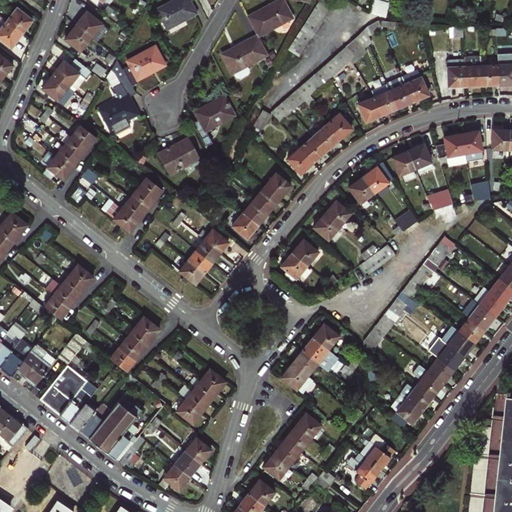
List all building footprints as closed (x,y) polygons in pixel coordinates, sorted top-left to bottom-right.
[(143,0),(140,0),(137,5),(142,8),(146,2),(143,0)] [(173,0),(155,10),(165,28),(193,13),(187,1),(188,0),(173,0)] [(282,0),(280,0),(247,17),(257,35),(257,36),(291,18),(282,0)] [(327,0),(320,0),(318,3),(329,10),(333,4),(327,0)] [(318,3),(314,9),(325,16),(329,10),(318,3)] [(138,14),(142,8),(137,5),(133,11),(138,14)] [(107,6),(103,11),(115,21),(120,15),(107,6)] [(32,20),(17,9),(7,22),(21,34),(32,20)] [(325,16),(314,9),(310,15),(322,22),(325,16)] [(88,12),(76,27),(89,38),(101,23),(88,12)] [(318,28),(322,22),(310,15),(307,20),(318,28)] [(307,20),(303,27),(314,34),(318,28),(307,20)] [(369,34),(381,28),(378,21),(366,28),(369,34)] [(0,38),(11,47),(21,34),(7,22),(0,30),(0,38)] [(89,38),(76,27),(66,39),(80,50),(89,38)] [(303,27),(299,32),(310,39),(314,34),(303,27)] [(463,37),(463,28),(453,28),(454,37),(463,37)] [(127,34),(123,30),(118,36),(123,39),(127,34)] [(371,42),(363,30),(353,38),(362,49),(368,44),(371,42)] [(306,45),(310,39),(299,32),(295,38),(306,45)] [(257,36),(257,35),(220,53),(231,73),(232,72),(234,77),(237,79),(238,79),(242,77),(246,75),(247,74),(248,72),(248,69),(246,65),(267,55),(257,36)] [(295,38),(292,44),(303,51),(306,45),(295,38)] [(353,38),(344,46),(353,57),(360,51),(362,49),(353,38)] [(112,52),(115,48),(107,42),(103,46),(112,52)] [(299,57),(303,51),(292,44),(288,50),(299,57)] [(122,70),(132,88),(139,83),(138,80),(164,65),(154,46),(127,61),(129,66),(122,70)] [(353,57),(344,46),(339,51),(348,62),(349,60),(353,57)] [(339,51),(333,56),(343,66),(348,62),(339,51)] [(362,54),(360,51),(353,57),(349,60),(352,63),(362,54)] [(110,63),(115,56),(110,52),(105,60),(110,63)] [(12,65),(0,54),(0,77),(2,79),(12,65)] [(343,66),(333,56),(328,61),(337,71),(343,66)] [(448,88),(465,87),(464,60),(464,58),(446,59),(448,88)] [(115,59),(110,69),(120,86),(113,90),(119,102),(102,112),(113,130),(116,129),(119,134),(132,126),(129,121),(139,114),(130,97),(134,95),(130,89),(132,88),(122,70),(115,59)] [(480,59),(464,60),(465,87),(481,86),(480,66),(480,59)] [(85,78),(91,71),(77,60),(71,67),(64,61),(53,75),(68,87),(75,92),(85,78)] [(337,71),(328,61),(323,65),(332,75),(337,71)] [(96,63),(92,69),(101,76),(106,70),(96,63)] [(511,64),(497,65),(499,85),(511,84),(511,64)] [(332,75),(323,65),(318,70),(327,80),(332,75)] [(497,65),(480,66),(481,86),(499,85),(497,65)] [(327,80),(318,70),(312,75),(321,85),(327,80)] [(417,71),(401,78),(412,103),(427,96),(417,71)] [(57,100),(68,87),(53,75),(42,88),(57,100)] [(321,85),(312,75),(307,80),(315,90),(321,85)] [(412,103),(401,78),(386,84),(386,85),(397,109),(412,103)] [(315,90),(307,80),(302,84),(310,94),(315,90)] [(302,84),(296,89),(305,99),(309,96),(310,94),(302,84)] [(397,109),(386,85),(370,92),(374,98),(382,116),(397,109)] [(305,99),(296,89),(291,94),(299,104),(304,100),(305,99)] [(93,95),(88,93),(84,99),(88,102),(93,95)] [(291,94),(286,99),(294,108),(299,104),(291,94)] [(197,118),(191,121),(204,145),(210,141),(204,130),(232,115),(222,96),(193,110),(197,118)] [(305,99),(304,100),(310,107),(315,103),(309,96),(305,99)] [(365,123),(382,116),(374,98),(358,105),(365,123)] [(294,108),(286,99),(280,103),(289,113),(291,111),(294,108)] [(69,102),(65,108),(78,116),(81,111),(69,102)] [(280,103),(275,108),(284,118),(289,113),(280,103)] [(50,107),(45,114),(50,118),(55,112),(50,107)] [(284,118),(275,108),(270,112),(279,122),(284,118)] [(270,113),(263,109),(251,130),(257,134),(270,113)] [(49,127),(54,121),(50,118),(45,114),(40,120),(49,127)] [(338,114),(325,125),(338,139),(350,128),(338,114)] [(81,125),(72,136),(88,149),(96,137),(81,125)] [(338,139),(325,125),(312,136),(325,151),(338,139)] [(33,128),(29,134),(34,139),(38,142),(43,136),(33,128)] [(509,150),(510,131),(493,130),(492,149),(509,150)] [(478,131),(461,134),(466,160),(483,157),(478,131)] [(30,144),(34,139),(29,134),(24,140),(30,144)] [(441,166),(466,160),(461,134),(444,138),(445,144),(435,145),(441,166)] [(80,159),(88,149),(72,136),(64,146),(80,159)] [(156,152),(166,173),(197,156),(187,136),(156,152)] [(312,136),(300,147),(313,161),(325,151),(312,136)] [(423,145),(407,151),(414,169),(430,162),(423,145)] [(80,159),(64,146),(56,157),(72,169),(80,159)] [(300,172),(313,161),(300,147),(288,158),(300,172)] [(390,158),(397,175),(414,169),(407,151),(390,158)] [(233,161),(239,165),(243,158),(237,154),(233,161)] [(64,180),(72,169),(56,157),(49,166),(49,167),(45,173),(58,183),(62,178),(64,180)] [(119,163),(115,160),(111,166),(115,169),(119,163)] [(233,161),(229,168),(234,171),(239,165),(233,161)] [(384,162),(362,178),(373,193),(393,179),(384,162)] [(111,174),(115,169),(111,166),(106,171),(111,174)] [(275,172),(264,186),(279,198),(290,185),(275,172)] [(147,176),(138,187),(155,200),(163,189),(147,176)] [(359,203),(373,193),(362,178),(348,188),(359,203)] [(99,180),(95,187),(99,190),(103,184),(99,180)] [(214,180),(210,186),(215,190),(219,184),(214,180)] [(479,183),(470,185),(472,194),(473,201),(482,199),(479,183)] [(211,196),(215,190),(210,186),(207,192),(211,196)] [(279,198),(264,186),(253,199),(268,211),(279,198)] [(94,196),(99,190),(95,187),(90,192),(94,196)] [(146,211),(155,200),(138,187),(130,198),(146,211)] [(433,209),(433,210),(453,205),(448,190),(427,196),(431,203),(433,209)] [(146,211),(130,198),(122,208),(138,221),(146,211)] [(268,211),(253,199),(242,212),(257,224),(268,211)] [(336,200),(325,214),(340,226),(351,213),(336,200)] [(122,208),(114,219),(130,232),(138,221),(122,208)] [(403,232),(418,221),(411,210),(396,222),(400,227),(403,232)] [(19,236),(28,224),(12,212),(3,224),(19,236)] [(257,224),(242,212),(231,226),(246,238),(257,224)] [(186,216),(182,213),(177,219),(181,222),(186,216)] [(340,226),(325,214),(314,227),(329,239),(340,226)] [(177,228),(181,222),(177,219),(173,224),(177,228)] [(19,236),(3,224),(0,227),(0,238),(11,247),(19,236)] [(403,232),(400,227),(393,231),(397,237),(403,232)] [(212,229),(204,240),(220,253),(229,243),(212,229)] [(166,233),(161,239),(165,242),(170,236),(166,233)] [(445,235),(440,242),(451,250),(455,244),(445,235)] [(0,238),(0,254),(3,257),(11,247),(0,238)] [(161,248),(165,242),(161,239),(157,245),(161,248)] [(318,252),(303,239),(292,253),(307,265),(318,252)] [(220,253),(204,240),(196,250),(213,263),(220,253)] [(451,250),(440,242),(435,248),(446,256),(451,250)] [(387,244),(381,248),(390,260),(396,255),(387,244)] [(373,246),(368,250),(372,256),(376,253),(377,251),(373,246)] [(47,248),(42,254),(46,257),(51,251),(47,248)] [(377,251),(376,253),(384,264),(390,260),(381,248),(377,251)] [(435,248),(431,254),(441,262),(445,257),(446,256),(435,248)] [(204,274),(213,263),(196,250),(188,261),(204,274)] [(372,256),(368,250),(361,254),(366,260),(370,257),(372,256)] [(295,278),(307,265),(292,253),(281,266),(295,278)] [(384,264),(376,253),(372,256),(370,257),(379,268),(384,264)] [(41,263),(46,257),(42,254),(38,260),(41,263)] [(431,254),(426,259),(437,268),(441,262),(431,254)] [(379,268),(370,257),(366,260),(364,261),(373,273),(379,268)] [(437,268),(426,259),(422,265),(433,273),(435,270),(437,268)] [(204,274),(188,261),(179,272),(185,276),(191,281),(196,285),(204,274)] [(367,277),(373,273),(364,261),(359,266),(367,277)] [(94,277),(78,264),(69,275),(85,288),(94,277)] [(433,273),(422,265),(417,271),(428,280),(433,273)] [(511,288),(511,266),(500,279),(511,288)] [(26,275),(30,278),(34,272),(30,269),(26,275)] [(417,271),(413,278),(423,286),(424,284),(428,280),(417,271)] [(25,284),(30,278),(26,275),(21,281),(25,284)] [(85,288),(69,275),(61,286),(77,299),(85,288)] [(327,280),(332,286),(338,281),(333,275),(327,280)] [(186,286),(191,281),(185,276),(181,281),(186,286)] [(413,278),(408,284),(418,292),(423,286),(413,278)] [(505,304),(511,295),(511,288),(500,279),(490,292),(505,304)] [(321,284),(326,290),(332,286),(327,280),(321,284)] [(408,284),(404,289),(414,297),(418,292),(408,284)] [(77,299),(61,286),(53,296),(70,309),(77,299)] [(505,304),(490,292),(485,288),(474,301),(480,306),(495,318),(505,304)] [(414,297),(404,289),(399,295),(409,304),(414,297)] [(405,309),(409,304),(399,295),(395,301),(405,309)] [(70,309),(53,296),(45,308),(57,318),(61,321),(70,309)] [(33,299),(28,305),(41,314),(45,308),(33,299)] [(112,300),(107,306),(111,309),(116,303),(112,300)] [(405,309),(395,301),(390,307),(400,315),(404,310),(405,309)] [(107,315),(111,309),(107,306),(103,311),(107,315)] [(470,319),(485,331),(495,318),(480,306),(470,319)] [(390,307),(385,313),(396,321),(400,315),(390,307)] [(45,308),(41,314),(53,324),(57,318),(45,308)] [(385,313),(381,319),(391,327),(394,324),(396,321),(385,313)] [(144,316),(135,328),(151,341),(160,329),(144,316)] [(381,319),(376,326),(386,333),(391,327),(381,319)] [(474,345),(485,331),(470,319),(459,333),(474,345)] [(99,324),(96,321),(91,326),(95,329),(99,324)] [(323,325),(313,338),(328,350),(339,337),(323,325)] [(90,335),(95,329),(91,326),(86,332),(90,335)] [(376,326),(372,332),(382,339),(383,337),(386,333),(376,326)] [(127,338),(143,350),(151,341),(135,328),(127,338)] [(372,332),(367,338),(377,345),(382,339),(372,332)] [(68,364),(87,340),(77,333),(58,357),(67,365),(68,364)] [(449,346),(464,358),(474,345),(459,333),(449,346)] [(0,365),(11,352),(21,339),(17,337),(13,341),(4,335),(0,340),(0,365)] [(135,361),(143,350),(127,338),(119,348),(135,361)] [(303,351),(318,363),(328,371),(338,358),(328,350),(313,338),(303,351)] [(377,345),(367,338),(363,343),(373,351),(377,345)] [(21,339),(11,352),(0,365),(0,368),(10,376),(15,370),(22,361),(32,349),(21,339)] [(432,354),(438,359),(454,371),(464,358),(449,346),(443,341),(432,354)] [(363,343),(365,361),(373,351),(363,343)] [(32,349),(22,361),(15,370),(35,386),(50,366),(41,359),(47,352),(36,344),(32,349)] [(135,361),(119,348),(111,360),(117,364),(126,372),(135,361)] [(308,377),(318,363),(303,351),(292,364),(308,377)] [(56,359),(47,352),(41,359),(50,366),(56,359)] [(178,352),(174,357),(178,360),(182,355),(178,352)] [(173,366),(178,360),(174,357),(169,363),(173,366)] [(428,373),(443,385),(454,371),(438,359),(428,373)] [(59,415),(87,382),(88,380),(74,369),(76,364),(73,361),(69,365),(68,364),(67,365),(40,400),(59,415)] [(353,361),(349,367),(354,370),(358,365),(353,361)] [(296,392),(308,377),(292,364),(281,379),(296,392)] [(428,373),(420,366),(417,371),(413,375),(421,382),(418,386),(433,398),(443,385),(428,373)] [(350,376),(354,370),(349,367),(345,373),(350,376)] [(218,393),(227,382),(210,369),(202,380),(218,393)] [(126,372),(123,376),(133,384),(136,380),(133,377),(126,372)] [(162,372),(158,378),(162,381),(166,375),(162,372)] [(296,392),(302,397),(314,382),(308,377),(296,392)] [(156,388),(162,381),(158,378),(153,385),(156,388)] [(202,380),(194,390),(210,403),(218,393),(202,380)] [(85,403),(96,389),(87,382),(59,415),(69,423),(85,403)] [(423,412),(433,398),(418,386),(413,392),(406,387),(401,394),(423,412)] [(185,400),(202,413),(210,403),(194,390),(185,400)] [(402,406),(397,412),(413,424),(423,412),(401,394),(395,401),(402,406)] [(120,403),(118,402),(107,416),(89,439),(118,462),(130,447),(133,443),(130,440),(132,437),(126,431),(142,411),(135,405),(133,407),(123,399),(120,403)] [(202,413),(185,400),(177,411),(193,424),(202,413)] [(511,511),(511,400),(509,418),(509,422),(505,456),(505,461),(501,496),(501,500),(499,511),(511,511)] [(391,407),(397,412),(402,406),(395,401),(391,407)] [(95,411),(85,403),(69,423),(79,431),(95,411)] [(0,429),(12,414),(0,404),(0,429)] [(97,408),(95,411),(79,431),(89,439),(107,416),(97,408)] [(357,411),(354,414),(352,416),(358,420),(362,415),(357,411)] [(17,442),(29,428),(12,414),(0,429),(0,443),(9,451),(17,442)] [(306,414),(295,428),(310,439),(321,425),(306,414)] [(358,420),(352,416),(347,423),(352,427),(358,420)] [(156,419),(151,424),(157,429),(161,423),(156,419)] [(147,430),(152,434),(157,429),(151,424),(147,430)] [(467,511),(481,511),(483,498),(483,494),(487,459),(487,455),(490,426),(476,425),(467,511)] [(310,439),(295,428),(285,441),(300,452),(310,439)] [(211,450),(196,438),(185,452),(200,464),(211,450)] [(300,452),(285,441),(274,454),(289,466),(300,452)] [(369,441),(359,453),(380,470),(395,451),(384,442),(379,449),(369,441)] [(330,446),(325,451),(330,455),(335,450),(330,446)] [(126,465),(134,455),(137,452),(130,447),(118,462),(125,467),(126,465)] [(325,462),(330,455),(325,451),(320,457),(325,462)] [(200,464),(185,452),(175,465),(190,478),(200,464)] [(365,489),(380,470),(359,453),(355,459),(352,457),(347,463),(360,474),(354,481),(365,489)] [(289,466),(274,454),(264,467),(279,479),(289,466)] [(139,459),(134,455),(126,465),(131,469),(139,459)] [(190,478),(175,465),(164,479),(179,491),(190,478)] [(335,478),(326,470),(325,472),(320,477),(330,484),(335,478)] [(311,476),(307,480),(313,485),(315,483),(317,481),(311,476)] [(330,484),(320,477),(317,481),(315,483),(325,491),(330,484)] [(313,485),(307,480),(303,485),(309,490),(313,485)] [(260,481),(249,494),(264,506),(275,493),(260,481)] [(243,511),(259,511),(264,506),(249,494),(238,508),(243,511)] [(0,511),(6,511),(11,506),(0,499),(0,511)] [(72,511),(58,502),(50,511),(72,511)]
